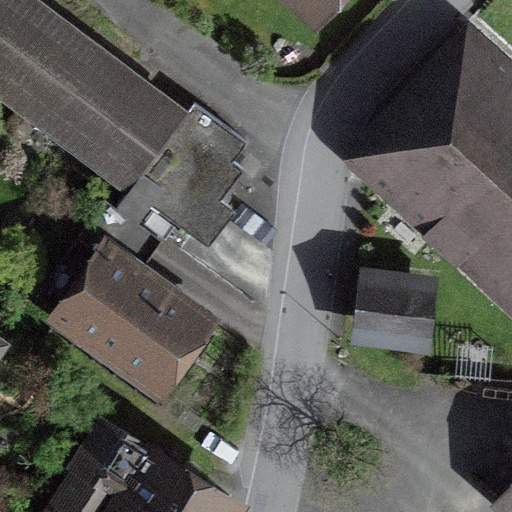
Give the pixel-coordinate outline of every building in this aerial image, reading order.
[(187,113),(35,0),(0,0),(0,99),(126,194),(187,113)] [(371,0),(277,0),(330,46),(371,0)] [(511,64),(483,37),(363,165),(511,304),(511,64)] [(220,325),(105,244),(48,326),(162,406),(220,325)] [(419,288),(372,281),(366,324),(415,331),(419,288)] [(247,511),(110,428),(58,511),(247,511)] [(511,510),(511,491),(503,502),(511,510)]
